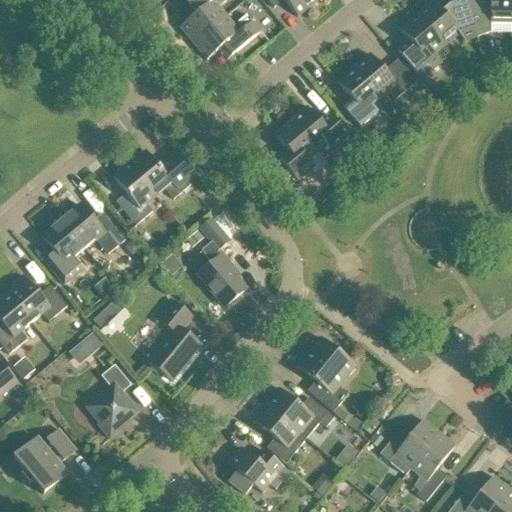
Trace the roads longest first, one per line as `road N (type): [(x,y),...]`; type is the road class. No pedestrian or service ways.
road 1 (unclassified): [(156,454),(295,287),(283,244),(197,138)]
road 2 (residential): [(197,138),(364,0)]
road 3 (residential): [(511,452),(431,378),(511,321)]
road 4 (residential): [(0,230),(158,97)]
road 5 (unclassified): [(158,97),(82,0)]
